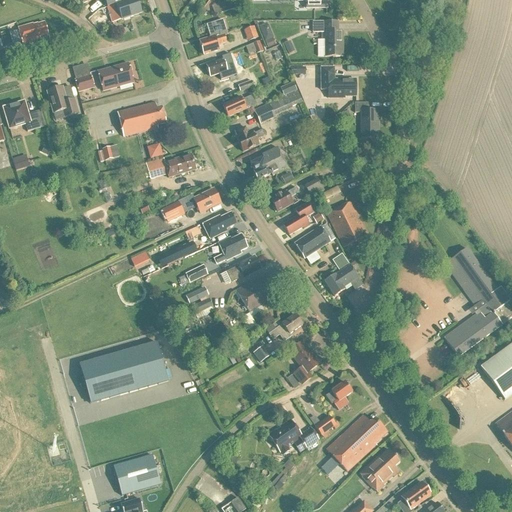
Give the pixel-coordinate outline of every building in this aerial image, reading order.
[(135,0),(128,0),(115,5),(117,12),(109,14),(113,24),(141,14),(135,0)] [(233,0),(212,7),(215,16),(243,7),(241,0),(233,0)] [(298,0),(299,2),(306,2),(307,9),(327,9),(326,0),(298,0)] [(325,58),(343,57),(343,32),(338,32),(338,22),(313,23),(313,33),(322,33),(322,40),(325,40),(325,58)] [(39,38),(47,36),(43,23),(37,25),(37,24),(32,26),(32,25),(17,29),(21,45),(39,40),(39,38)] [(248,42),(259,39),(255,27),(244,30),(248,42)] [(215,37),(198,42),(203,56),(219,51),(218,46),(226,44),(224,35),(215,38),(215,37)] [(268,48),(276,46),(274,39),(266,41),(268,48)] [(284,44),(290,55),(296,51),(290,41),(284,44)] [(260,43),(252,46),(256,56),(263,53),(260,43)] [(207,69),(207,71),(208,74),(209,74),(210,79),(227,74),(226,71),(234,68),(230,57),(222,59),(223,62),(207,68),(207,69)] [(130,67),(128,66),(127,65),(97,73),(103,92),(133,84),(129,73),(131,71),(130,67)] [(334,69),(321,69),(321,91),(328,91),(328,100),(345,99),(356,98),(356,81),(346,81),(346,80),(334,80),(334,69)] [(235,79),(240,93),(253,89),(248,74),(235,79)] [(90,77),(76,82),(79,93),(94,88),(90,77)] [(280,90),(284,97),(297,92),(293,84),(280,90)] [(62,88),(47,93),(53,115),(63,112),(65,119),(78,115),(74,101),(66,103),(62,88)] [(269,105),(269,106),(255,113),(260,127),(276,120),(275,117),(303,104),(298,93),(269,105)] [(241,98),(222,106),(228,118),(256,106),(252,97),(242,101),(241,98)] [(40,129),(35,113),(28,115),(24,103),(3,109),(9,130),(25,125),(27,133),(40,129)] [(155,104),(117,113),(123,138),(157,129),(156,127),(165,124),(161,108),(156,110),(155,104)] [(368,104),(355,104),(355,114),(361,114),(361,139),(378,139),(377,112),(369,112),(368,104)] [(323,124),(325,129),(338,123),(336,118),(323,124)] [(235,133),(239,141),(238,141),(243,153),(258,146),(256,141),(265,137),(262,131),(253,135),(253,134),(248,136),(244,128),(235,133)] [(151,160),(164,156),(160,143),(147,147),(151,160)] [(105,162),(113,160),(110,149),(102,151),(105,162)] [(277,149),(262,156),(263,158),(250,164),(254,172),(254,174),(253,177),(255,179),(257,180),(258,182),(271,175),(272,177),(287,169),(277,149)] [(13,160),(16,171),(29,167),(26,156),(13,160)] [(164,161),(147,166),(151,182),(168,177),(169,179),(195,172),(191,156),(165,164),(164,161)] [(282,178),(286,185),(294,180),(290,173),(282,178)] [(311,197),(324,190),(318,179),(305,186),(311,197)] [(273,207),(272,208),(275,213),(277,212),(277,213),(292,204),(290,199),(299,194),(296,188),(286,194),(285,192),(275,198),(275,199),(271,202),(273,207)] [(213,191),(193,200),(200,214),(220,205),(213,191)] [(351,203),(327,215),(344,248),(361,240),(359,236),(366,233),(351,203)] [(177,204),(162,212),(167,223),(183,216),(177,204)] [(295,211),(298,217),(282,226),(289,237),(302,229),(303,230),(309,227),(305,219),(312,214),(306,204),(295,211)] [(314,218),(317,224),(324,220),(322,214),(314,218)] [(218,218),(202,226),(209,241),(226,233),(225,231),(235,226),(230,215),(219,220),(218,218)] [(320,228),(294,245),(304,260),(335,240),(325,225),(320,229),(320,228)] [(185,233),(189,240),(202,234),(198,227),(185,233)] [(239,253),(247,250),(241,237),(231,241),(230,239),(218,244),(223,255),(213,260),(216,266),(226,261),(226,262),(240,255),(239,253)] [(184,248),(163,258),(166,266),(188,256),(184,248)] [(475,316),(443,340),(457,359),(511,318),(511,307),(500,290),(497,292),(466,250),(444,266),(474,307),(471,310),(475,316)] [(135,267),(150,260),(146,252),(131,259),(135,267)] [(259,269),(260,268),(258,264),(257,264),(254,259),(238,267),(238,268),(226,274),(231,285),(260,271),(259,269)] [(189,284),(207,276),(203,267),(185,275),(189,284)] [(343,289),(358,278),(349,267),(335,277),(334,276),(324,283),(334,298),(344,291),(343,289)] [(268,303),(267,301),(278,294),(269,279),(253,288),(249,285),(236,292),(249,314),(268,303)] [(204,288),(185,298),(189,306),(208,296),(204,288)] [(209,300),(191,309),(194,316),(212,307),(209,300)] [(249,315),(241,320),(250,334),(258,329),(249,315)] [(281,325),(281,326),(275,331),(283,343),(291,338),(289,335),(302,327),(294,316),(281,325)] [(289,353),(301,369),(294,374),(302,385),(310,379),(307,374),(318,365),(302,343),(289,353)] [(90,405),(168,383),(157,344),(79,366),(90,405)] [(511,346),(481,369),(505,402),(511,396),(511,346)] [(262,347),(252,354),(260,364),(269,357),(262,347)] [(331,393),(325,397),(331,405),(332,404),(338,412),(348,404),(344,399),(351,394),(344,383),(331,393)] [(511,412),(494,426),(511,449),(511,412)] [(363,416),(325,451),(346,474),(375,447),(374,446),(386,434),(374,421),(370,424),(363,416)] [(329,417),(314,428),(321,437),(336,427),(329,417)] [(306,449),(318,441),(310,428),(307,430),(308,431),(303,434),(302,433),(300,435),(290,421),(279,428),(280,429),(276,432),(276,430),(267,436),(279,454),(300,440),(306,449)] [(400,463),(388,451),(380,458),(378,457),(359,475),(362,479),(366,479),(368,476),(375,483),(372,486),(372,489),(377,494),(384,488),(383,486),(392,477),(394,479),(399,474),(394,469),(400,463)] [(234,453),(224,454),(226,469),(236,467),(234,453)] [(161,487),(152,457),(113,468),(121,498),(161,487)] [(416,506),(430,496),(421,484),(401,498),(410,511),(417,507),(416,506)] [(251,491),(244,496),(251,507),(258,502),(251,491)] [(221,510),(221,511),(242,511),(245,511),(237,499),(221,510)] [(142,511),(139,501),(120,506),(121,511),(142,511)]
